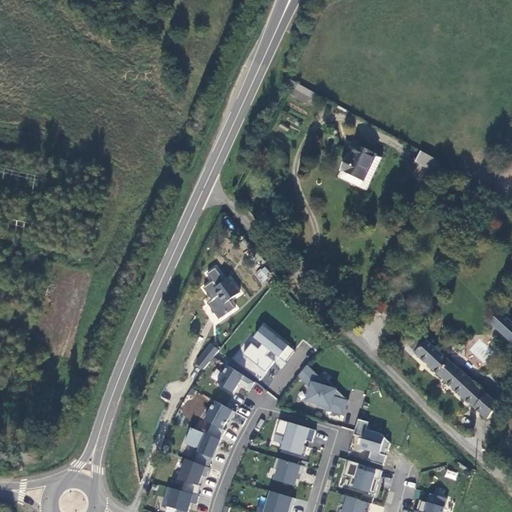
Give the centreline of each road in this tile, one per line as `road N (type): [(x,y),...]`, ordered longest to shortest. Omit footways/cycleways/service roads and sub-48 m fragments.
road 1 (unclassified): [(511,485),(208,177)]
road 2 (secondary): [(208,177),(130,349),(74,504)]
road 3 (residential): [(312,511),(337,430),(262,407),(213,511)]
road 4 (secondary): [(265,54),(208,177)]
